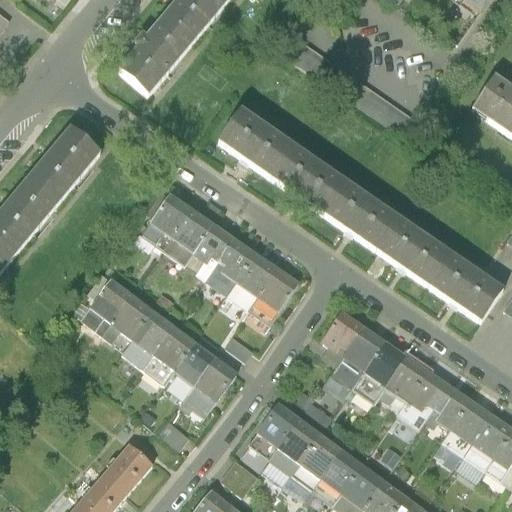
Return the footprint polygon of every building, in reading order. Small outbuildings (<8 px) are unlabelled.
[(180,0),(163,21),(193,45),(230,0),(180,0)] [(382,0),(396,9),(402,0),(382,0)] [(491,0),(456,0),(481,16),(491,0)] [(0,20),(0,37),(8,26),(0,20)] [(147,100),(193,45),(163,21),(145,43),(141,40),(134,49),(137,52),(118,75),(147,100)] [(415,152),(427,134),(279,35),(267,53),(415,152)] [(511,96),(493,83),(472,114),(511,141),(511,96)] [(217,148),(270,184),(290,154),(238,118),(217,148)] [(71,135),(30,183),(58,206),(98,157),(71,135)] [(343,189),(290,154),(270,184),(322,220),(343,189)] [(30,183),(0,219),(0,243),(16,257),(58,206),(30,183)] [(322,220),(375,255),(395,225),(343,189),(322,220)] [(169,247),(189,217),(168,202),(147,232),(169,247)] [(190,262),(211,232),(189,217),(169,247),(190,262)] [(448,261),(395,225),(375,255),(428,291),(448,261)] [(216,270),(232,247),(211,232),(190,262),(204,271),(208,265),(216,270)] [(0,275),(16,257),(0,243),(0,275)] [(233,291),(253,261),(232,247),(216,270),(224,276),(220,282),(233,291)] [(254,306),(275,276),(253,261),(233,291),(254,306)] [(500,296),(448,261),(428,291),(480,326),(500,296)] [(275,276),(254,306),(275,320),(296,290),(275,276)] [(109,289),(89,315),(109,330),(129,304),(109,289)] [(511,303),(503,316),(511,322),(511,303)] [(129,304),(109,330),(119,337),(130,346),(150,319),(129,304)] [(99,344),(109,330),(89,315),(79,329),(99,344)] [(173,336),(150,319),(130,346),(153,363),(173,336)] [(323,347),(344,362),(362,336),(340,321),(323,347)] [(109,351),(119,337),(109,330),(99,344),(109,351)] [(193,351),(173,336),(153,363),(173,378),(193,351)] [(344,362),(366,376),(383,350),(362,336),(344,362)] [(253,359),(231,344),(223,355),(245,371),(253,359)] [(366,376),(387,391),(405,365),(383,350),(366,376)] [(173,378),(194,393),(214,366),(193,351),(173,378)] [(143,377),(163,392),(173,378),(153,363),(143,377)] [(387,391),(408,406),(426,379),(405,365),(387,391)] [(234,381),(214,366),(194,393),(215,408),(234,381)] [(163,392),(184,407),(194,393),(173,378),(163,392)] [(408,406),(430,420),(448,394),(426,379),(408,406)] [(215,408),(194,393),(184,407),(178,414),(187,421),(192,415),(203,423),(215,408)] [(469,409),(448,394),(430,420),(451,435),(469,409)] [(451,435),(473,449),(491,423),(469,409),(451,435)] [(257,440),(278,455),(298,428),(277,413),(257,440)] [(473,449),(494,464),(511,437),(491,423),(473,449)] [(278,455),(299,471),(319,444),(298,428),(278,455)] [(187,446),(168,430),(157,443),(176,459),(187,446)] [(511,437),(494,464),(511,476),(511,437)] [(299,471),(320,486),(340,459),(319,444),(299,471)] [(130,454),(116,470),(137,488),(151,472),(130,454)] [(320,486),(341,502),(360,475),(340,459),(320,486)] [(232,463),(217,483),(239,500),(254,480),(232,463)] [(116,470),(89,501),(100,511),(116,511),(137,488),(116,470)] [(341,502),(354,511),(365,511),(381,490),(360,475),(341,502)] [(365,511),(397,511),(402,506),(381,490),(365,511)] [(199,511),(225,511),(210,499),(199,511)] [(100,511),(89,501),(79,511),(100,511)]
